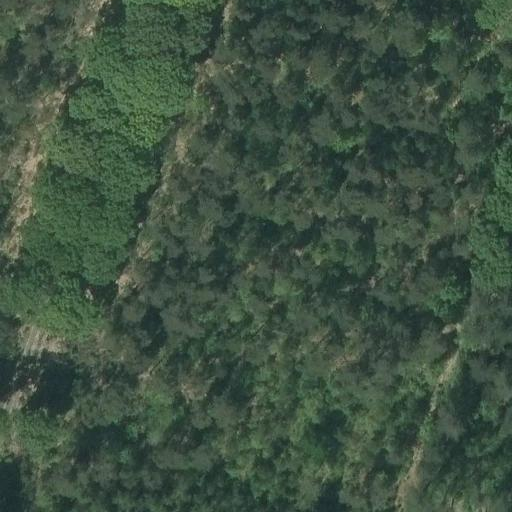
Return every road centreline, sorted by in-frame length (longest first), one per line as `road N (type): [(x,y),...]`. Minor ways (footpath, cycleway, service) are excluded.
road 1 (track): [(148,0),(0,427)]
road 2 (track): [(511,175),(393,511)]
